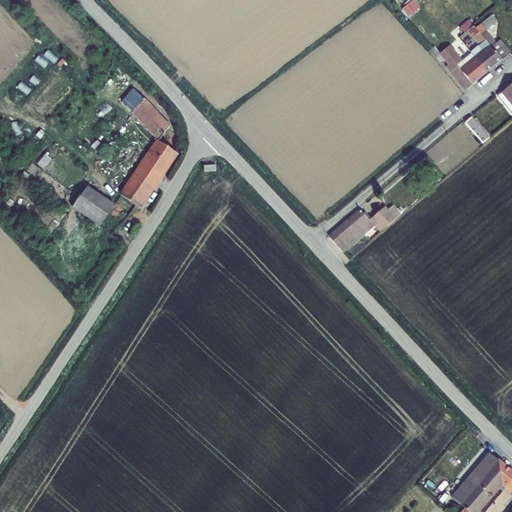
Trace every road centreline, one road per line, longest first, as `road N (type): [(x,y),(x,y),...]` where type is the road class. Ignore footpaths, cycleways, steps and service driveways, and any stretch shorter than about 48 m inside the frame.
road 1 (unclassified): [(210,132),(0,455)]
road 2 (tertiary): [(511,451),(311,240)]
road 3 (unclassified): [(511,71),(311,240)]
road 4 (tertiary): [(210,132),(85,0)]
road 5 (tertiary): [(311,240),(210,132)]
